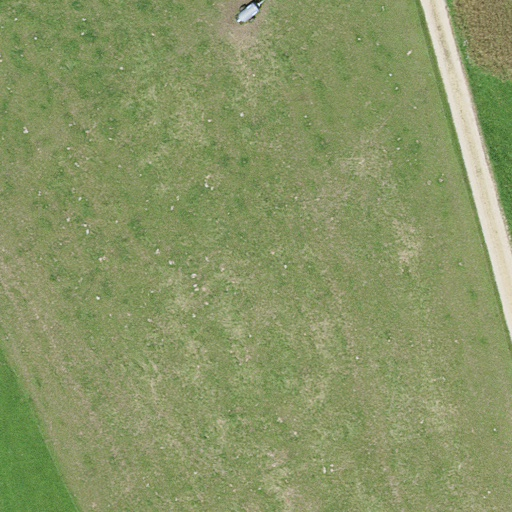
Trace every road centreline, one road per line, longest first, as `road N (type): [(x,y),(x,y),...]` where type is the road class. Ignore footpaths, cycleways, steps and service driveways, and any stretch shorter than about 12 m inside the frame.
road 1 (track): [(511,297),(430,0)]
road 2 (track): [(162,72),(262,0)]
